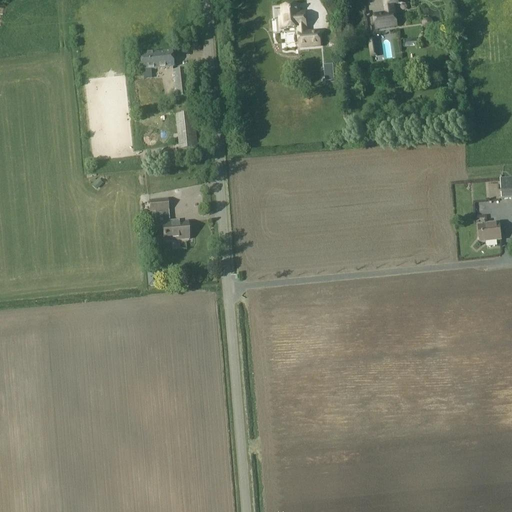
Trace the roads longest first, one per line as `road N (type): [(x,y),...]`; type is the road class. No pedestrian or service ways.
road 1 (unclassified): [(245,511),(204,0)]
road 2 (unknown): [(226,285),(457,262)]
